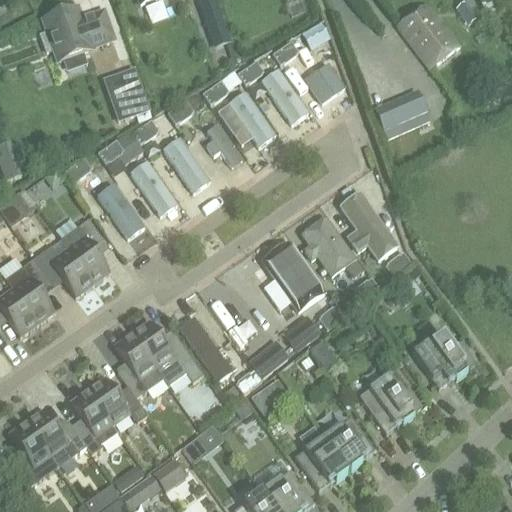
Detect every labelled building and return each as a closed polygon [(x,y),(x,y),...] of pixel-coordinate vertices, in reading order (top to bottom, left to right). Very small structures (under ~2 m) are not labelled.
[(137,0),(140,8),(162,0),(137,0)] [(210,40),(225,35),(212,0),(209,0),(201,3),(208,21),(204,22),(210,40)] [(466,4),(456,12),(468,28),(478,21),(466,4)] [(425,9),(397,31),(429,73),(460,50),(442,26),(440,27),(425,9)] [(40,38),(46,56),(55,53),(59,65),(90,54),(89,51),(112,43),(103,17),(88,22),(88,25),(81,28),(75,12),(44,23),(48,35),(40,38)] [(301,39),(310,54),(328,43),(319,28),(301,39)] [(272,59),(279,70),(298,57),(290,46),(272,59)] [(337,102),(309,59),(297,67),(325,109),(337,102)] [(237,79),(244,90),(263,77),(255,66),(237,79)] [(104,84),(113,111),(119,108),(124,123),(149,115),(134,73),(104,84)] [(312,121),(284,75),(262,88),(290,134),(312,121)] [(202,99),(209,110),(228,97),(220,86),(202,99)] [(374,114),(382,133),(423,116),(414,97),(374,114)] [(277,143),(246,99),(229,111),(260,155),(277,143)] [(167,118),(174,130),(193,117),(186,105),(167,118)] [(132,138),(139,149),(158,136),(150,125),(132,138)] [(245,153),(231,131),(221,138),(234,159),(245,153)] [(97,158),(105,169),(123,156),(117,146),(116,145),(97,158)] [(213,190),(185,145),(166,158),(194,202),(213,190)] [(65,176),(73,187),(91,174),(84,163),(65,176)] [(161,229),(181,217),(152,169),(132,181),(161,229)] [(46,181),(48,184),(64,186),(67,184),(59,172),(46,181)] [(25,192),(11,203),(23,221),(38,211),(25,192)] [(128,246),(146,235),(118,192),(101,203),(128,246)] [(342,217),(382,270),(401,255),(361,202),(342,217)] [(77,232),(61,243),(94,288),(95,287),(96,288),(103,283),(102,282),(110,277),(100,263),(95,255),(104,249),(105,251),(106,250),(88,224),(77,232)] [(298,244),(324,281),(339,271),(313,234),(298,244)] [(51,251),(32,264),(51,289),(50,287),(60,281),(65,288),(75,302),(86,295),(86,296),(93,291),(93,289),(94,288),(61,243),(60,244),(67,254),(58,260),(51,251)] [(261,272),(295,315),(313,302),(278,258),(261,272)] [(386,270),(385,272),(393,282),(411,268),(402,258),(386,270)] [(22,272),(5,284),(11,294),(37,329),(38,328),(39,329),(46,324),(46,323),(54,317),(44,302),(39,295),(48,289),(50,290),(51,289),(32,264),(22,272)] [(416,270),(399,283),(405,290),(422,278),(416,270)] [(371,283),(353,297),(361,307),(379,293),(371,283)] [(0,323),(4,320),(9,327),(19,342),(29,335),(29,336),(36,331),(36,330),(37,329),(11,294),(0,301),(0,323)] [(336,310),(318,324),(326,335),(344,321),(336,310)] [(285,340),(299,357),(323,338),(309,321),(285,340)] [(178,337),(216,390),(233,377),(195,325),(178,337)] [(133,337),(131,338),(157,374),(164,384),(169,390),(185,378),(192,388),(203,381),(190,362),(173,338),(172,339),(173,341),(164,347),(163,346),(149,326),(140,332),(139,331),(132,336),(133,337)] [(441,337),(412,357),(438,394),(440,393),(439,393),(454,382),(456,385),(469,376),(467,373),(475,368),(462,349),(454,355),(441,337)] [(123,344),(114,351),(127,370),(129,372),(119,379),(118,377),(117,378),(129,395),(135,404),(146,396),(163,384),(164,384),(157,374),(131,338),(130,339),(129,338),(122,343),(123,344)] [(320,366),(332,358),(322,345),(311,353),(320,366)] [(287,363),(273,346),(250,365),(264,382),(287,363)] [(253,375),(235,389),(243,400),(261,386),(253,375)] [(388,380),(359,401),(385,438),(386,437),(386,436),(400,426),(402,429),(416,419),(414,417),(422,411),(409,393),(401,399),(388,380)] [(88,394),(87,395),(112,431),(130,418),(137,428),(147,421),(135,404),(129,395),(128,395),(129,397),(120,404),(119,402),(105,382),(95,389),(94,388),(87,393),(88,394)] [(78,401),(69,407),(83,427),(85,429),(75,435),(74,433),(73,434),(86,453),(91,460),(102,453),(99,449),(117,437),(112,431),(87,395),(85,396),(84,395),(77,400),(78,401)] [(27,426),(25,427),(51,462),(58,472),(74,460),(86,453),(73,434),(68,426),(67,427),(68,429),(59,435),(57,434),(44,414),(34,421),(33,420),(26,425),(27,426)] [(351,422),(323,442),(349,478),(361,469),(359,466),(373,456),(375,455),(351,422)] [(17,433),(8,439),(22,458),(23,460),(14,467),(13,465),(12,466),(30,492),(41,484),(58,472),(51,462),(25,427),(24,428),(23,427),(16,432),(17,433)] [(335,487),(349,478),(323,442),(294,463),(318,496),(319,495),(319,494),(333,484),(335,487)] [(196,443),(182,453),(192,466),(205,455),(196,443)] [(173,464),(152,478),(164,495),(175,487),(171,481),(181,475),(173,464)] [(280,465),(254,484),(262,496),(273,511),(308,511),(312,510),(313,509),(290,476),(288,477),(280,465)] [(121,480),(113,486),(121,496),(128,490),(121,480)] [(150,481),(140,487),(150,500),(159,494),(150,481)] [(111,489),(101,495),(110,507),(119,501),(111,489)] [(130,495),(120,502),(127,511),(133,511),(139,508),(130,495)] [(273,511),(262,496),(239,511),(273,511)] [(124,511),(118,503),(110,509),(112,511),(124,511)]
